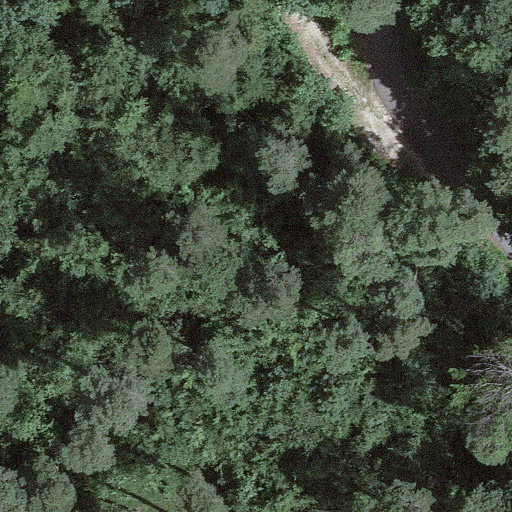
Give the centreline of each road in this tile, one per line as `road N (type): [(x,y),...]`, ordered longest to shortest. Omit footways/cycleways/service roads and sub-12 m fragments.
road 1 (unclassified): [(511,248),(432,154),(407,107),(389,0)]
road 2 (track): [(432,154),(371,127),(288,0)]
